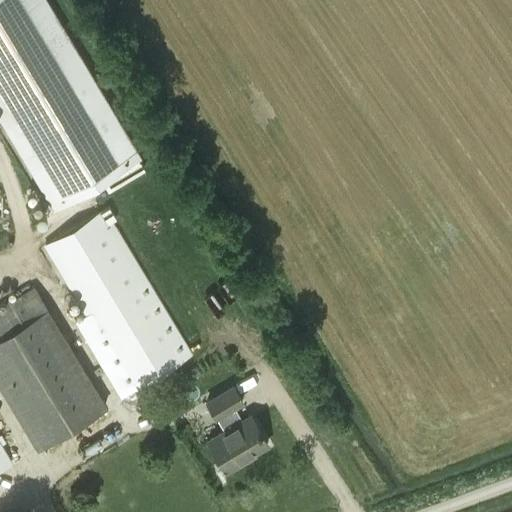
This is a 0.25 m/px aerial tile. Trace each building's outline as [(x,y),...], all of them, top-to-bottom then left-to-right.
[(0,0),(0,118),(52,207),(140,155),(47,0),(0,0)] [(102,211),(44,245),(132,391),(159,374),(188,356),(159,307),(102,211)] [(0,306),(0,385),(37,447),(106,406),(47,308),(46,308),(33,287),(0,306)] [(225,431),(208,440),(228,472),(247,460),(246,458),(268,445),(251,415),(242,420),(234,407),(243,402),(234,386),(208,402),(225,431)] [(0,469),(12,463),(0,442),(0,469)]
